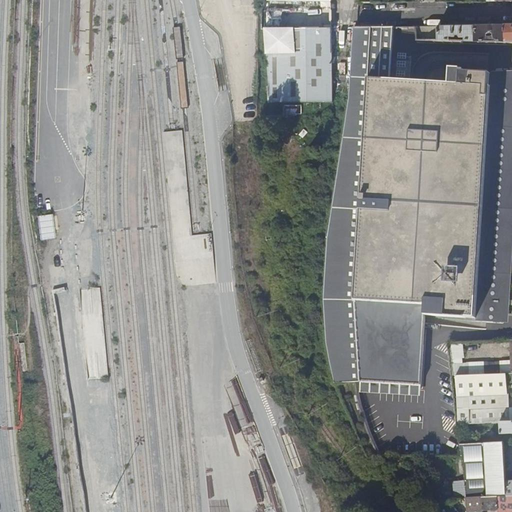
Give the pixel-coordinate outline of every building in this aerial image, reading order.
[(270,9),(270,18),(279,19),(279,10),(270,9)] [(439,27),(439,41),(451,41),(451,38),(456,38),(456,39),(466,39),(466,42),(476,42),(476,26),(439,27)] [(506,26),(476,26),(476,42),(488,42),(488,35),(493,35),(493,37),(495,37),(495,43),(506,43),(506,26)] [(501,313),(511,155),(511,87),(509,87),(507,73),(499,73),(452,69),(450,84),(390,80),(393,27),(354,29),(354,100),(352,101),(345,146),(342,147),(341,152),(344,153),(332,226),(329,251),(328,300),(329,335),(339,382),(361,381),(422,385),(426,314),(477,317),(477,320),(493,321),(494,313),(501,313)] [(439,27),(417,27),(419,41),(439,41),(439,27)] [(270,104),(333,102),(333,28),(265,28),(270,104)] [(164,133),(178,288),(216,285),(214,235),(193,236),(183,132),(164,133)] [(39,240),(54,238),(52,214),(37,215),(39,240)] [(288,251),(294,251),(294,231),(279,231),(279,255),(288,255),(288,251)] [(81,290),(86,379),(106,378),(101,289),(81,290)] [(451,345),(454,376),(507,373),(511,372),(511,361),(463,363),(463,358),(464,358),(464,345),(451,345)] [(454,376),(459,425),(486,424),(501,423),(511,422),(511,408),(510,409),(509,395),(508,395),(507,373),(454,376)] [(421,395),(422,385),(361,381),(361,391),(421,395)] [(511,422),(501,423),(501,431),(502,434),(511,433),(511,422)] [(466,499),(511,496),(511,482),(507,483),(504,441),(461,444),(461,457),(466,499)] [(511,511),(511,496),(466,499),(468,511),(498,510),(498,511),(511,511)]
